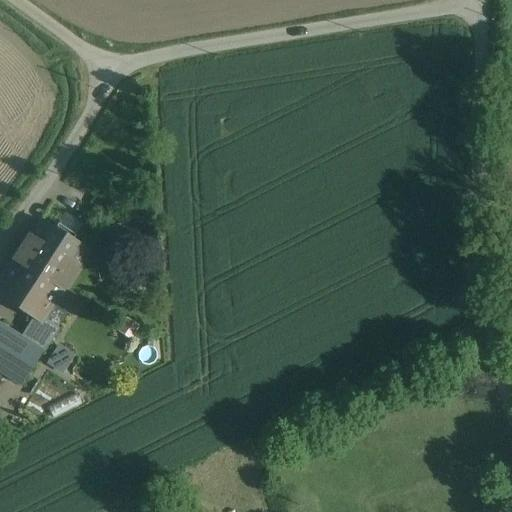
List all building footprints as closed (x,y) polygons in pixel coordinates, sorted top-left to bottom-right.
[(87,250),(39,220),(0,280),(0,296),(19,309),(45,325),(54,331),(67,312),(53,303),(87,250)] [(139,328),(127,320),(120,331),(131,339),(139,328)] [(32,345),(0,324),(0,372),(20,386),(42,351),(32,345)] [(45,325),(32,345),(42,351),(54,331),(45,325)] [(70,355),(57,347),(48,363),(62,371),(70,355)]
